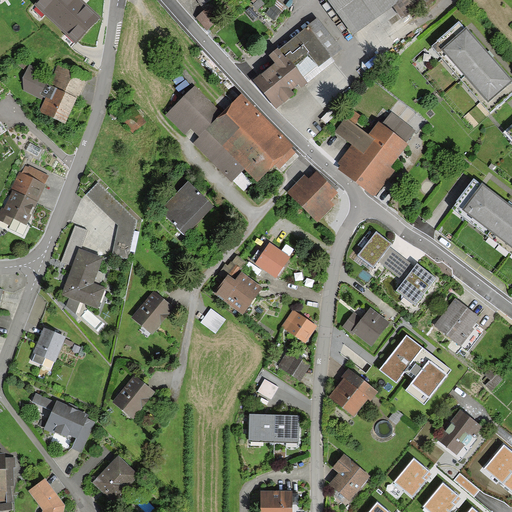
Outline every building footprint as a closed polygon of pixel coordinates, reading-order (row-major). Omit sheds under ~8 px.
[(98,20),(76,0),(42,0),(41,2),(50,11),(47,14),(68,33),(71,31),(79,39),(98,20)] [(393,9),(402,21),(432,0),(329,0),(354,35),(393,9)] [(276,20),(288,9),(282,2),(269,13),(276,20)] [(197,19),(206,30),(222,18),(213,6),(197,19)] [(273,108),(278,110),(336,63),(332,58),(342,51),(317,20),(268,59),(275,67),(254,84),(273,108)] [(491,115),(511,96),(511,81),(491,58),(459,23),(432,48),(491,115)] [(29,64),(23,59),(18,65),(24,70),(29,64)] [(30,66),(23,79),(24,91),(46,101),(40,113),(65,125),(89,76),(60,63),(49,87),(47,85),(49,80),(39,76),(41,71),(30,66)] [(242,97),(224,115),(195,86),(167,115),(186,133),(191,128),(200,138),(194,144),(233,182),(244,170),(258,184),(275,166),(280,170),(296,154),(292,150),(293,148),(242,97)] [(335,132),(353,147),(365,132),(357,125),(364,117),(354,109),(335,132)] [(123,121),(134,133),(146,123),(135,110),(123,121)] [(373,196),(376,196),(395,172),(391,168),(408,147),(406,145),(417,131),(393,112),(382,125),(379,122),(368,135),(365,132),(353,147),(339,164),(342,166),(339,170),(373,196)] [(9,230),(24,236),(28,225),(27,225),(48,177),(24,167),(5,211),(2,210),(0,214),(0,221),(11,226),(9,230)] [(318,223),(335,206),(331,202),(338,194),(317,174),(310,181),(305,176),(288,194),(318,223)] [(511,255),(511,209),(511,208),(475,181),(453,209),(511,255)] [(112,257),(129,259),(138,220),(98,183),(87,195),(119,225),(112,257)] [(160,211),(186,237),(214,209),(189,183),(160,211)] [(70,298),(66,307),(76,314),(80,303),(98,309),(106,289),(100,287),(105,274),(99,271),(103,260),(81,251),(88,231),(75,226),(62,262),(74,267),(63,296),(70,298)] [(392,244),(377,233),(359,257),(374,268),(392,244)] [(256,265),(276,279),(290,259),(270,245),(256,265)] [(247,264),(237,256),(229,267),(226,265),(219,274),(225,279),(228,275),(235,280),(247,264)] [(436,280),(417,267),(399,291),(417,305),(436,280)] [(242,273),(236,282),(228,277),(215,295),(243,316),(263,288),(242,273)] [(133,319),(152,335),(174,310),(155,294),(133,319)] [(435,327),(467,352),(484,330),(476,323),(479,319),(456,301),(435,327)] [(372,347),(390,324),(371,309),(363,320),(354,313),(343,328),(353,336),(355,334),(372,347)] [(226,321),(211,310),(202,323),(216,334),(226,321)] [(282,327),(306,344),(317,327),(294,311),(282,327)] [(45,359),(56,363),(66,338),(44,329),(34,354),(36,355),(33,361),(43,365),(45,359)] [(428,354),(407,337),(380,372),(397,385),(405,374),(415,382),(406,393),(424,407),(451,372),(428,354)] [(278,368),(301,382),(310,366),(287,352),(278,368)] [(502,380),(491,369),(485,375),(491,381),(486,386),(492,391),(502,380)] [(350,373),(329,400),(354,419),(368,400),(371,403),(378,394),(350,373)] [(115,405),(133,420),(155,395),(136,379),(115,405)] [(258,392),(272,400),(279,388),(265,380),(258,392)] [(53,412),(45,430),(68,439),(69,436),(77,439),(72,450),(82,454),(95,423),(88,420),(89,417),(36,394),(32,403),(53,412)] [(482,428),(460,412),(439,442),(457,455),(471,436),(475,438),(482,428)] [(249,442),(274,443),(275,417),(250,416),(249,442)] [(275,417),(274,443),(299,443),(300,417),(275,417)] [(511,452),(504,446),(484,471),(511,493),(511,452)] [(6,454),(0,454),(0,500),(12,500),(12,487),(15,486),(14,468),(16,468),(16,459),(6,459),(6,454)] [(330,485),(350,501),(370,477),(344,456),(333,469),(339,474),(330,485)] [(96,482),(115,500),(137,476),(118,458),(96,482)] [(415,459),(394,482),(412,498),(433,474),(415,459)] [(64,511),(65,507),(45,480),(29,492),(43,511),(64,511)] [(424,507),(429,511),(449,511),(462,498),(444,483),(424,507)] [(261,493),(261,511),(292,511),(293,510),(298,510),(298,493),(261,493)] [(12,503),(0,505),(1,511),(13,510),(12,503)]
